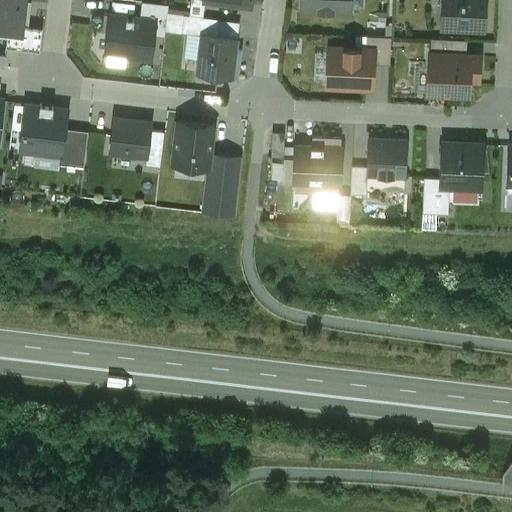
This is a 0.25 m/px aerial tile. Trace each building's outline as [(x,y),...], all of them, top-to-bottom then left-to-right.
[(24,0),(0,0),(0,24),(8,25),(21,27),(24,0)] [(191,0),(190,15),(203,17),(205,0),(191,0)] [(350,0),(301,0),(301,10),(350,12),(350,0)] [(442,0),(442,27),(484,29),(484,0),(442,0)] [(142,1),(139,19),(155,20),(153,36),(165,37),(169,4),(142,1)] [(139,19),(110,15),(106,51),(130,54),(130,57),(150,59),(153,36),(155,20),(139,19)] [(204,17),(202,34),(233,38),(235,21),(204,17)] [(38,53),(41,29),(21,27),(8,25),(5,49),(38,53)] [(202,34),(201,34),(196,72),(217,75),(217,77),(236,80),(239,61),(235,61),(238,39),(233,38),(202,34)] [(391,37),(367,36),(366,50),(373,50),(372,65),(390,65),(391,37)] [(467,40),(431,39),(430,54),(466,56),(467,40)] [(366,50),(346,49),(345,51),(330,51),(328,83),(348,84),(348,86),(371,87),(372,65),(373,50),(366,50)] [(0,63),(8,65),(9,54),(0,52),(0,63)] [(466,56),(430,54),(429,93),(468,95),(469,79),(478,80),(478,56),(466,56)] [(40,107),(27,106),(21,149),(60,154),(62,154),(64,129),(66,110),(53,109),(54,106),(40,104),(40,107)] [(152,123),(113,118),(109,151),(122,153),(121,155),(136,157),(136,154),(147,156),(148,156),(151,130),(152,123)] [(214,125),(179,121),(173,164),(208,168),(209,168),(211,153),(214,125)] [(88,131),(64,129),(62,154),(60,154),(58,164),(84,167),(88,131)] [(165,131),(151,130),(148,156),(147,156),(145,165),(160,167),(165,131)] [(284,133),(272,133),(271,157),(283,157),(284,133)] [(312,146),(296,146),(295,159),(284,158),(283,182),(294,182),(294,192),(338,194),(341,138),(312,137),(312,146)] [(406,141),(368,139),(367,167),(367,175),(405,176),(406,141)] [(482,143),(443,141),(442,178),(441,186),(450,186),(480,188),(482,143)] [(242,156),(211,153),(209,168),(208,168),(202,212),(235,216),(242,156)] [(367,167),(352,166),(351,194),(366,195),(367,175),(367,167)] [(449,214),(450,186),(441,186),(442,178),(424,177),(423,213),(449,214)]
